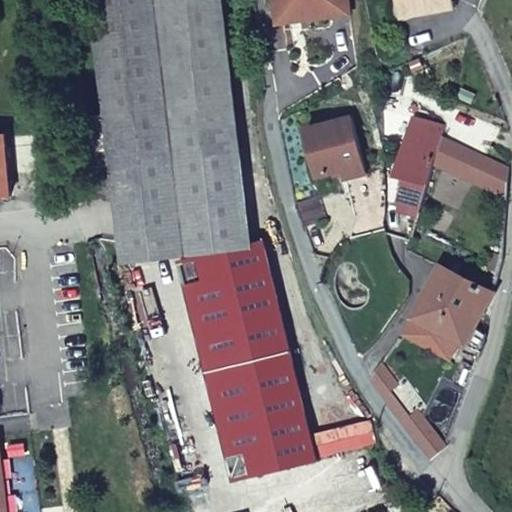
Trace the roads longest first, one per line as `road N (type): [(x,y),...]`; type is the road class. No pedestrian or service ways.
road 1 (residential): [(266,126),(312,287),(355,373)]
road 2 (residential): [(511,219),(501,344),(449,472)]
road 3 (residential): [(355,373),(416,457),(449,472)]
road 4 (residential): [(355,373),(410,301),(416,261)]
